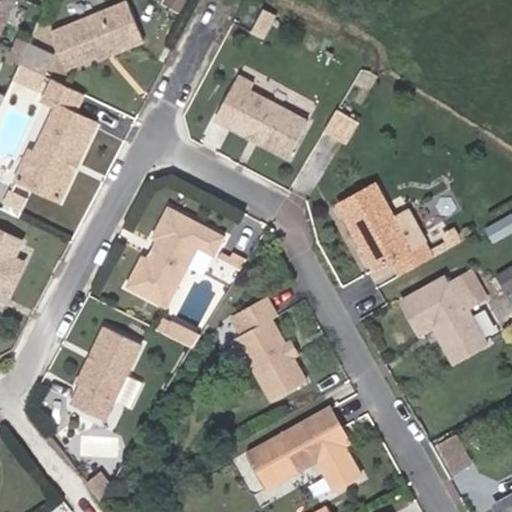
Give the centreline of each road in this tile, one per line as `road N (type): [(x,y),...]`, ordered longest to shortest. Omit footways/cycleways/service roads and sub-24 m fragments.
road 1 (residential): [(443,511),(289,212),(154,142)]
road 2 (residential): [(154,142),(22,380),(0,389)]
road 3 (residential): [(228,0),(154,142)]
